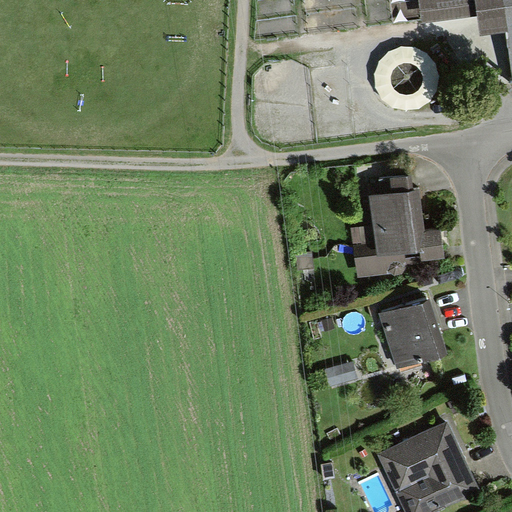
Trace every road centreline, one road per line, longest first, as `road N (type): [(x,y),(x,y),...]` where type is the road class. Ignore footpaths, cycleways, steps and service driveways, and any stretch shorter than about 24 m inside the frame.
road 1 (residential): [(511,137),(482,142),(471,211),(487,332),(511,435)]
road 2 (track): [(240,160),(482,142)]
road 3 (track): [(0,157),(240,160)]
road 4 (track): [(240,160),(234,105),(241,0)]
